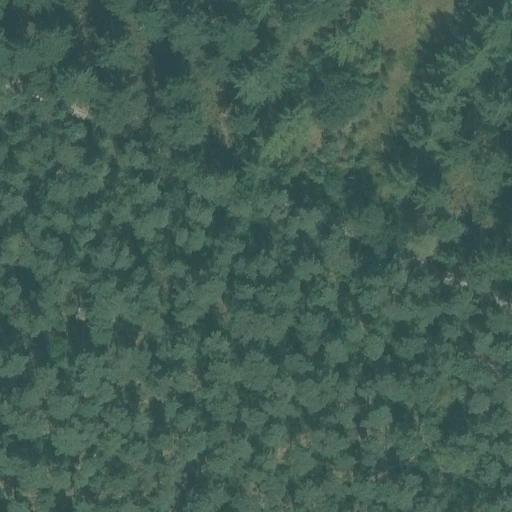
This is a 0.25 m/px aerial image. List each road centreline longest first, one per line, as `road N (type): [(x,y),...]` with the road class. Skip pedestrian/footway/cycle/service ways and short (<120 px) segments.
road 1 (track): [(511,303),(222,172)]
road 2 (track): [(222,172),(0,77)]
road 3 (track): [(222,172),(211,0)]
